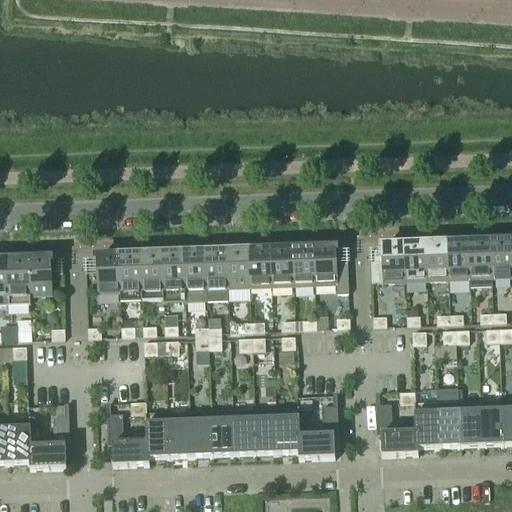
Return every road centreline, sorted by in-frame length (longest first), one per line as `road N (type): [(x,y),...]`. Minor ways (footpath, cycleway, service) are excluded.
road 1 (residential): [(0,497),(511,476)]
road 2 (tertiary): [(511,198),(0,217)]
